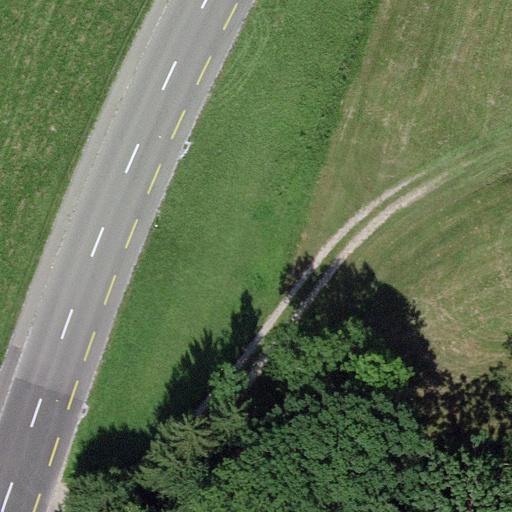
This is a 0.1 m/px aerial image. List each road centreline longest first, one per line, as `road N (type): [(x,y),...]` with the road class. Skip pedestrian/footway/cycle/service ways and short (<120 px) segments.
road 1 (primary): [(5,511),(136,156),(209,0)]
road 2 (track): [(59,511),(181,459),(333,255),(425,185)]
